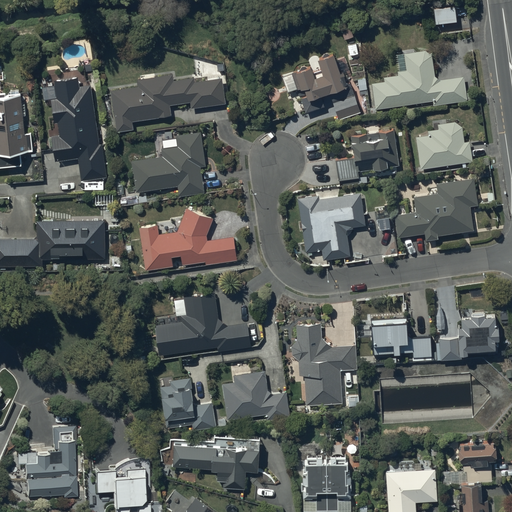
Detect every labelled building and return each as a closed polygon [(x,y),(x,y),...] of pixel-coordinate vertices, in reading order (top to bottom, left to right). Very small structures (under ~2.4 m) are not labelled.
[(456,3),(433,5),(435,22),(458,19),(456,3)] [(433,99),(433,104),(468,99),(464,74),(440,78),(435,75),(432,55),(425,48),(397,52),(399,68),(398,69),(398,72),(383,75),(384,79),(372,81),(376,107),(433,99)] [(341,69),(334,50),(318,56),(323,71),(314,74),(311,63),(295,69),(301,88),(304,87),(306,93),(301,95),(306,110),(325,104),(321,93),(330,90),(339,117),(361,109),(350,79),(348,80),(343,68),(341,69)] [(54,159),(78,156),(81,179),(107,176),(102,141),(99,141),(91,80),(86,80),(84,67),(47,71),(48,75),(41,76),(44,102),(51,101),(54,120),(57,119),(58,132),(51,133),(54,159)] [(138,85),(110,88),(116,130),(133,128),(132,120),(171,115),(169,103),(189,101),(190,107),(225,102),(222,76),(195,79),(195,76),(174,79),(174,72),(137,77),(138,85)] [(0,165),(21,164),(20,149),(33,148),(32,130),(25,131),(22,91),(0,92),(0,165)] [(428,133),(415,134),(420,167),(472,160),(469,139),(464,140),(462,126),(456,120),(438,122),(438,128),(428,128),(428,133)] [(399,164),(394,127),(350,134),(354,154),(335,157),(340,185),(360,182),(358,168),(388,164),(388,165),(399,164)] [(162,154),(131,159),(136,191),(177,185),(179,195),(204,191),(200,165),(205,165),(200,130),(176,134),(178,144),(161,146),(162,154)] [(474,176),(437,181),(439,192),(415,195),(417,211),(394,214),(397,236),(425,232),(425,238),(439,236),(438,233),(473,229),(470,204),(477,203),(474,176)] [(320,194),(297,196),(305,250),(321,248),(323,258),(350,254),(347,233),(353,225),(365,224),(363,213),(367,212),(365,195),(361,193),(361,190),(320,195),(320,194)] [(158,222),(138,225),(145,268),(173,264),(172,253),(180,252),(182,263),(205,260),(205,263),(236,258),(233,234),(208,238),(207,233),(213,217),(187,206),(177,229),(159,232),(158,222)] [(105,218),(36,218),(36,237),(0,236),(0,263),(43,264),(43,257),(105,257),(105,218)] [(153,316),(154,322),(159,354),(216,345),(217,350),(251,345),(247,321),(227,324),(227,323),(226,322),(226,321),(225,321),(225,320),(224,320),(223,319),(222,319),(222,318),(221,318),(220,318),(220,317),(219,317),(218,317),(215,290),(184,295),(184,296),(174,297),(177,313),(153,316)] [(459,334),(439,336),(441,358),(462,357),(462,352),(497,350),(497,337),(499,337),(499,322),(496,323),(495,312),(485,312),(485,310),(471,311),(472,314),(461,314),(462,323),(458,323),(459,334)] [(405,319),(371,321),(373,354),(392,353),(392,354),(404,354),(404,351),(411,350),(412,359),(432,358),(431,338),(406,340),(405,319)] [(304,373),(306,403),(342,402),(341,368),(357,368),(356,343),(332,343),(331,343),(331,342),(330,341),(329,340),(328,339),(327,339),(327,338),(326,338),(325,337),(324,337),(323,336),(322,336),(321,321),(296,322),(297,338),(296,338),(296,339),(295,339),(295,340),(294,340),(294,341),(293,341),(293,342),(292,343),(292,344),(292,345),(291,345),(291,346),(291,347),(291,348),(291,349),(291,350),(292,350),(292,351),(292,352),(293,353),(293,354),(294,355),(295,356),(296,357),(297,357),(298,358),(299,358),(299,373),(304,373)] [(234,380),(222,381),(227,418),(264,413),(265,419),(290,416),(286,390),(274,392),(268,388),(265,369),(233,374),(234,380)] [(216,426),(213,401),(194,403),(190,375),(170,378),(170,383),(161,384),(165,415),(164,416),(165,426),(192,422),(193,429),(216,426)] [(357,393),(347,394),(349,407),(359,405),(357,393)] [(65,497),(77,496),(75,446),(77,446),(76,425),(52,426),(54,452),(36,453),(36,463),(26,463),(28,497),(64,495),(65,497)] [(460,446),(458,446),(459,456),(461,455),(461,460),(463,460),(464,469),(442,470),(442,482),(457,482),(457,498),(464,497),(464,511),(488,511),(488,498),(482,499),(481,480),(493,480),(492,458),(494,458),(494,454),(496,454),(496,443),(494,443),(494,439),(460,440),(460,446)] [(259,446),(174,441),(173,465),(198,466),(198,475),(202,475),(202,471),(218,471),(217,477),(224,477),(224,486),(245,486),(245,482),(249,482),(254,477),(255,469),(257,469),(259,446)] [(307,459),(304,459),(304,465),(307,465),(308,470),(303,470),(303,481),(301,481),(301,487),(304,487),(304,494),(311,494),(311,497),(316,497),(316,508),(338,508),(338,497),(353,497),(353,493),(358,493),(358,477),(353,477),(353,465),(351,465),(351,451),(328,451),(328,459),(322,459),(322,454),(317,454),(317,456),(307,456),(307,459)] [(435,466),(386,469),(388,511),(415,511),(415,500),(437,499),(435,466)] [(151,511),(151,502),(147,502),(145,468),(126,469),(127,477),(116,478),(115,470),(97,471),(98,493),(114,492),(114,511),(151,511)] [(218,511),(195,495),(182,511),(218,511)]
